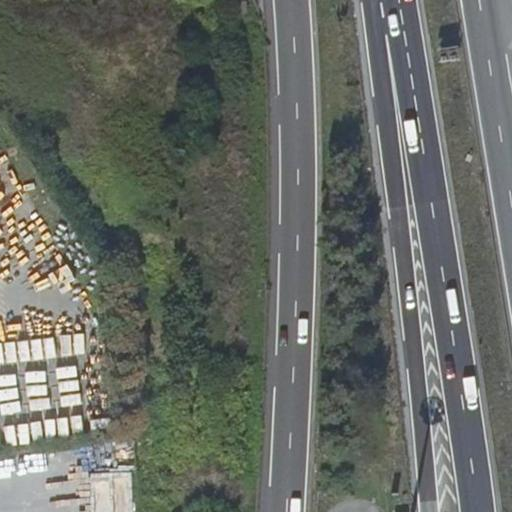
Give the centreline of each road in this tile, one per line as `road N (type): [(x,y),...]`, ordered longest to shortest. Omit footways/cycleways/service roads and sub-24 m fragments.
road 1 (trunk): [(290,0),(292,283),(279,511)]
road 2 (motorway): [(400,22),(475,511)]
road 3 (motorway): [(400,22),(382,107),(427,511)]
road 4 (motorway): [(511,203),(480,0)]
